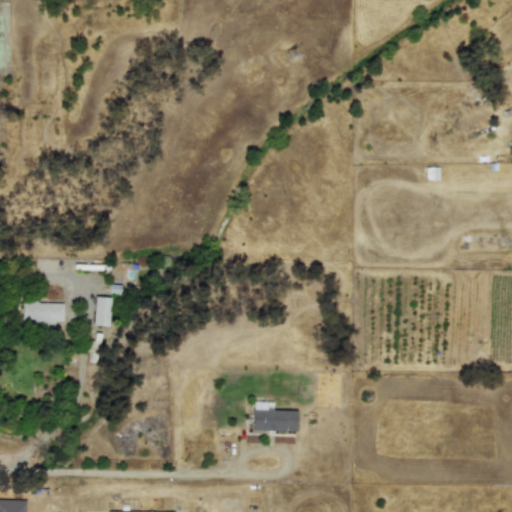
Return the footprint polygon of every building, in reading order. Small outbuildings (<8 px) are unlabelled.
[(107,297),(92,296),(91,325),(106,325),(107,297)] [(60,321),(60,302),(20,302),(19,324),(51,325),(51,321),(60,321)] [(270,409),(270,402),(250,401),(250,408),(270,409)] [(249,429),(294,430),(294,410),(249,409),(249,429)] [(0,511),(23,511),(24,499),(0,499),(0,511)]
